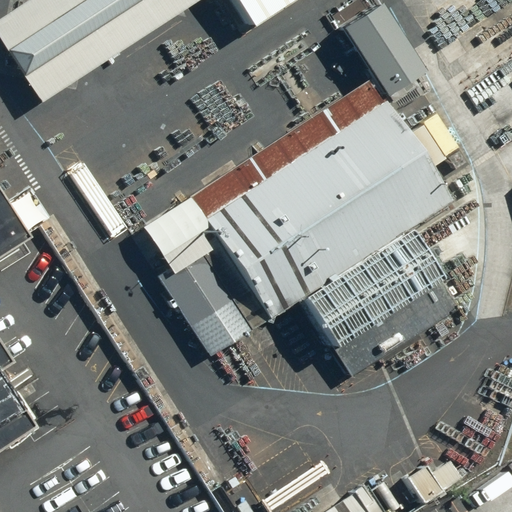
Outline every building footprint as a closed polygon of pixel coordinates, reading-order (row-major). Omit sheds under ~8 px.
[(27,0),(0,18),(0,35),(44,103),(202,0),(27,0)] [(237,0),(255,26),(295,0),(237,0)] [(507,2),(505,0),(469,0),(445,18),(459,38),(507,2)] [(431,74),(386,4),(347,29),(391,98),(431,74)] [(511,20),(507,21),(500,23),(493,26),(487,30),(482,35),(477,41),(474,48),(472,55),(471,62),(472,70),(474,77),(477,84),(481,90),(486,95),(492,99),(499,103),(506,105),(511,105),(511,20)] [(384,104),(369,81),(192,197),(211,226),(222,243),(273,320),(304,299),(415,227),(454,201),(388,101),(384,104)] [(202,232),(211,226),(192,197),(145,228),(164,257),(202,232)] [(0,204),(0,444),(25,428),(0,389),(0,363),(4,361),(0,354),(0,256),(24,241),(0,204)] [(447,275),(415,227),(304,299),(337,347),(439,280),(447,275)] [(204,255),(213,249),(202,232),(164,257),(175,274),(204,255)] [(255,332),(273,320),(222,243),(213,249),(204,255),(255,332)] [(213,359),(255,332),(204,255),(175,274),(162,282),(213,359)] [(439,280),(337,347),(353,373),(456,306),(439,280)] [(402,477),(418,503),(458,478),(446,459),(425,472),(421,465),(402,477)] [(317,511),(380,511),(362,483),(317,511)]
